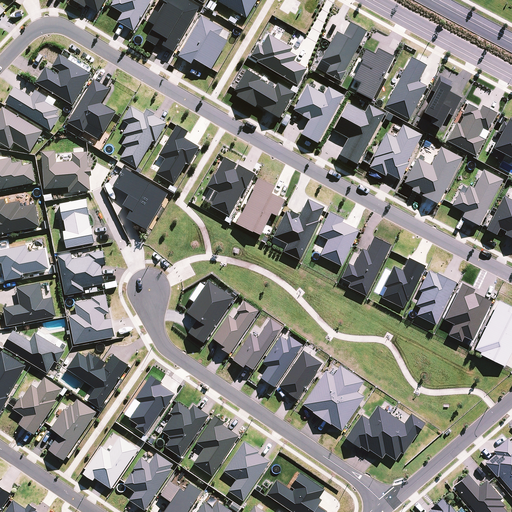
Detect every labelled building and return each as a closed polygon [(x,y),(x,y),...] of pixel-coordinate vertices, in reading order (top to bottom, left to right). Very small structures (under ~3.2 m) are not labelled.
[(98,13),(106,0),(70,0),(70,1),(85,9),(86,6),(98,13)] [(134,32),(152,0),(115,0),(111,7),(122,14),(117,22),(134,32)] [(162,46),(173,53),(200,9),(185,0),(184,0),(184,1),(182,0),(159,0),(165,3),(159,14),(154,11),(148,22),(154,26),(146,41),(156,47),(157,47),(161,49),(162,46)] [(217,0),(217,2),(247,19),(257,0),(217,0)] [(223,30),(201,17),(181,53),(178,57),(192,65),(195,61),(211,71),(212,70),(228,42),(219,37),(223,30)] [(345,72),(367,32),(350,23),(343,36),(337,33),(321,61),(330,66),(326,74),(340,82),(346,72),(345,72)] [(258,61),(257,62),(297,86),(307,70),(294,62),(297,57),(290,53),(293,49),(269,35),(261,47),(258,45),(251,56),(258,61)] [(372,101),(395,58),(378,50),(375,55),(364,50),(360,58),(362,58),(360,61),(363,62),(353,81),(361,85),(356,93),(372,101)] [(46,67),(36,84),(73,106),(91,74),(90,73),(68,60),(59,55),(52,67),(60,72),(58,75),(46,67)] [(71,56),(68,60),(90,73),(92,69),(71,56)] [(412,59),(411,58),(385,107),(409,120),(427,89),(427,88),(418,83),(427,67),(412,59)] [(330,66),(321,61),(317,69),(326,74),(330,66)] [(279,119),(294,94),(278,84),(274,90),(260,81),(261,79),(247,71),(235,90),(234,92),(238,94),(236,97),(255,108),(257,105),(263,109),(279,119)] [(431,92),(435,94),(424,115),(433,120),(432,121),(430,126),(440,131),(442,126),(448,115),(452,117),(462,99),(450,93),(451,91),(449,90),(452,84),(439,77),(436,83),(431,92)] [(110,90),(94,80),(93,81),(67,124),(84,133),(89,126),(103,134),(115,115),(116,113),(101,104),(110,90)] [(317,144),(344,96),(328,87),(324,95),(307,86),(293,111),(303,115),(302,116),(309,120),(301,136),(317,144)] [(15,88),(6,104),(51,131),(59,118),(56,115),(59,111),(53,107),(45,103),(48,98),(35,91),(31,98),(15,88)] [(48,98),(45,103),(53,107),(57,101),(49,96),(48,98)] [(357,166),(385,114),(369,105),(365,113),(348,104),(333,131),(348,139),(339,156),(357,166)] [(460,125),(456,123),(447,142),(476,157),(485,140),(478,137),(482,129),(488,132),(497,114),(482,106),(479,112),(477,111),(478,110),(468,105),(462,116),(464,117),(460,125)] [(156,143),(167,124),(154,116),(155,115),(146,110),(144,115),(131,107),(122,121),(129,125),(123,135),(127,138),(122,145),(127,148),(120,159),(136,168),(153,141),(156,143)] [(30,153),(43,132),(3,108),(0,112),(0,143),(10,149),(14,143),(30,153)] [(501,162),(505,157),(511,160),(511,121),(509,120),(507,124),(504,122),(497,133),(501,135),(493,150),(490,156),(501,162)] [(400,180),(409,164),(407,163),(422,136),(403,125),(396,139),(386,133),(373,158),(375,159),(371,166),(370,168),(386,177),(387,174),(400,180)] [(189,166),(200,148),(185,139),(188,133),(176,126),(159,156),(165,159),(156,174),(174,185),(186,164),(189,166)] [(478,137),(485,140),(489,132),(488,132),(482,129),(478,137)] [(438,204),(462,159),(441,148),(434,160),(431,166),(422,161),(417,159),(405,181),(404,184),(413,189),(412,191),(419,195),(420,192),(423,194),(422,196),(438,204)] [(56,152),(42,153),(45,190),(68,188),(69,193),(91,191),(89,177),(91,177),(91,168),(89,168),(87,153),(72,154),(73,162),(56,163),(56,152)] [(422,161),(431,166),(434,160),(425,156),(422,161)] [(0,190),(35,183),(32,165),(22,167),(22,162),(12,164),(11,159),(0,161),(0,160),(0,190)] [(246,190),(255,175),(238,166),(236,171),(235,170),(237,165),(224,159),(215,176),(213,175),(207,187),(211,189),(205,199),(213,203),(211,207),(229,217),(244,190),(246,190)] [(147,231),(168,195),(124,169),(113,187),(129,196),(123,206),(131,211),(127,219),(147,231)] [(479,227),(503,180),(483,170),(474,189),(469,186),(464,196),(459,193),(453,205),(452,207),(464,213),(462,218),(479,227)] [(277,217),(285,201),(272,195),(276,188),(258,179),(252,191),(253,192),(242,214),(241,214),(236,224),(261,237),(272,215),(277,217)] [(511,200),(503,197),(486,231),(496,236),(500,229),(506,233),(505,236),(511,239),(511,200)] [(86,199),(60,204),(63,222),(64,221),(66,231),(63,232),(66,249),(95,244),(92,227),(90,227),(88,217),(89,216),(86,199)] [(0,235),(40,228),(35,205),(21,208),(20,202),(6,205),(5,200),(0,201),(0,235)] [(300,261),(320,222),(318,221),(325,208),(308,200),(299,218),(298,218),(299,216),(291,212),(290,214),(286,212),(273,238),(288,245),(283,253),(300,261)] [(342,267),(359,231),(343,223),(344,220),(330,212),(318,235),(328,240),(320,256),(342,267)] [(366,297),(391,246),(374,238),(367,252),(362,249),(354,267),(349,265),(341,279),(351,283),(348,288),(366,297)] [(26,246),(0,251),(0,264),(2,264),(5,282),(23,278),(23,275),(49,270),(45,250),(28,253),(26,246)] [(71,254),(58,257),(65,296),(84,292),(83,288),(104,284),(101,266),(106,265),(103,251),(88,254),(89,257),(72,260),(71,254)] [(408,303),(426,267),(409,259),(408,260),(403,271),(394,267),(384,287),(387,288),(382,298),(403,309),(406,302),(408,303)] [(436,325),(457,283),(437,274),(436,275),(429,271),(419,291),(422,293),(416,306),(420,308),(416,316),(436,325)] [(208,281),(205,287),(194,303),(186,314),(197,321),(188,333),(204,344),(234,299),(208,281)] [(189,300),(194,303),(205,287),(200,283),(189,300)] [(3,309),(7,327),(56,317),(52,299),(44,300),(40,284),(16,288),(20,305),(3,309)] [(473,295),(474,291),(462,285),(443,321),(453,326),(448,337),(461,343),(464,338),(472,342),(492,303),(475,294),(474,295),(473,295)] [(77,315),(69,316),(74,345),(115,338),(111,319),(105,320),(104,315),(110,314),(106,295),(91,298),(92,300),(75,304),(77,315)] [(229,354),(259,311),(244,301),(237,312),(240,314),(236,321),(228,316),(212,339),(218,344),(217,346),(229,354)] [(505,367),(511,352),(511,308),(499,302),(474,351),(481,354),(480,355),(505,367)] [(253,370),(282,327),(270,319),(257,338),(250,334),(232,361),(243,369),(245,366),(253,370)] [(13,331),(3,347),(47,374),(54,362),(57,364),(65,352),(35,333),(30,342),(13,331)] [(274,387),(302,346),(289,337),(287,340),(280,336),(262,363),(268,367),(261,378),(274,387)] [(303,351),(279,387),(289,394),(288,394),(297,401),(322,364),(303,351)] [(8,396),(26,366),(2,352),(0,354),(0,413),(10,397),(8,396)] [(87,401),(99,409),(128,367),(129,365),(113,355),(103,370),(102,369),(106,364),(94,356),(94,357),(89,354),(86,358),(78,352),(67,369),(96,389),(87,401)] [(334,374),(338,369),(333,365),(329,371),(334,374)] [(340,366),(338,369),(334,374),(333,376),(326,371),(303,405),(313,412),(313,413),(322,419),(353,374),(340,366)] [(364,382),(353,374),(322,419),(331,425),(331,424),(342,431),(365,397),(357,392),(364,382)] [(162,383),(151,376),(135,399),(140,403),(129,419),(138,425),(135,428),(146,435),(164,408),(166,409),(175,395),(161,385),(162,383)] [(19,425),(34,435),(57,401),(55,400),(62,389),(45,378),(37,389),(31,385),(22,399),(21,398),(13,409),(24,417),(19,425)] [(67,457),(97,413),(77,400),(73,406),(70,405),(66,411),(64,410),(50,430),(59,435),(48,450),(64,461),(67,457)] [(190,410),(177,402),(170,414),(173,416),(162,431),(169,436),(168,438),(170,440),(165,447),(181,457),(210,416),(193,405),(190,410)] [(361,447),(366,451),(391,415),(378,406),(368,420),(362,415),(346,439),(360,448),(361,447)] [(391,415),(366,451),(368,452),(369,450),(382,459),(385,454),(396,461),(401,453),(403,455),(417,435),(425,424),(411,414),(404,424),(391,415)] [(212,476),(239,437),(223,426),(225,423),(215,416),(196,443),(204,449),(194,464),(212,476)] [(111,489),(138,449),(120,437),(109,452),(101,447),(86,470),(83,474),(93,481),(95,479),(111,489)] [(499,477),(511,492),(511,444),(509,441),(507,439),(494,451),(496,454),(485,464),(497,478),(499,477)] [(229,492),(243,501),(270,462),(258,454),(259,452),(244,442),(224,471),(237,480),(229,492)] [(145,511),(172,470),(171,469),(174,465),(156,453),(149,464),(141,458),(133,470),(135,471),(133,475),(131,473),(124,483),(123,485),(135,492),(129,500),(145,511)] [(276,481),(267,495),(291,511),(324,511),(317,507),(322,500),(319,498),(325,490),(322,488),(300,473),(290,487),(294,490),(293,491),(276,481)] [(475,511),(506,511),(503,508),(505,506),(500,501),(502,499),(488,483),(486,481),(479,487),(468,474),(454,487),(456,490),(475,511)] [(188,511),(202,492),(190,483),(184,491),(171,482),(160,496),(171,503),(164,511),(188,511)] [(0,511),(11,495),(0,486),(0,511)] [(213,508),(217,501),(218,500),(210,495),(205,503),(213,508)] [(455,511),(449,504),(448,505),(443,499),(442,499),(430,509),(431,510),(428,511),(455,511)] [(37,511),(36,511),(37,510),(29,504),(26,509),(13,500),(12,502),(5,511),(37,511)] [(231,511),(232,511),(217,501),(213,508),(205,503),(204,502),(197,511),(231,511)]
